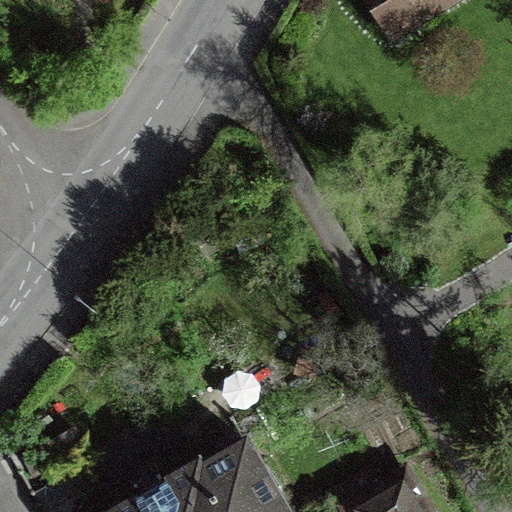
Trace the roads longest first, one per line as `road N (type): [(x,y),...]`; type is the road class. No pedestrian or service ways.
road 1 (tertiary): [(65,241),(224,0)]
road 2 (residential): [(0,120),(65,241)]
